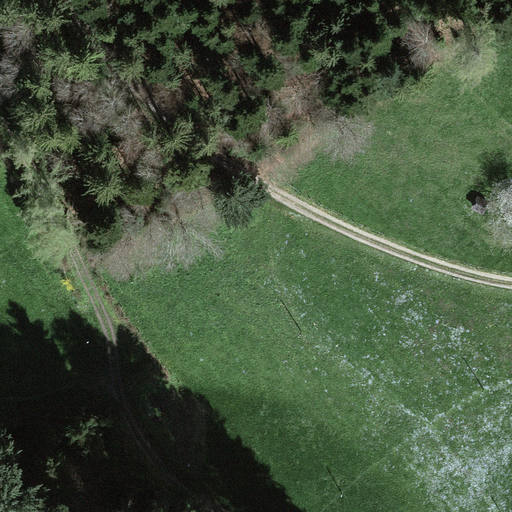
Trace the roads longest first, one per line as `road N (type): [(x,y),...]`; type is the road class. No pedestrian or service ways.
road 1 (track): [(62,0),(111,67),(266,189),(403,253),(511,282)]
road 2 (track): [(113,394),(102,316),(0,105)]
road 3 (track): [(113,394),(178,478),(231,511)]
